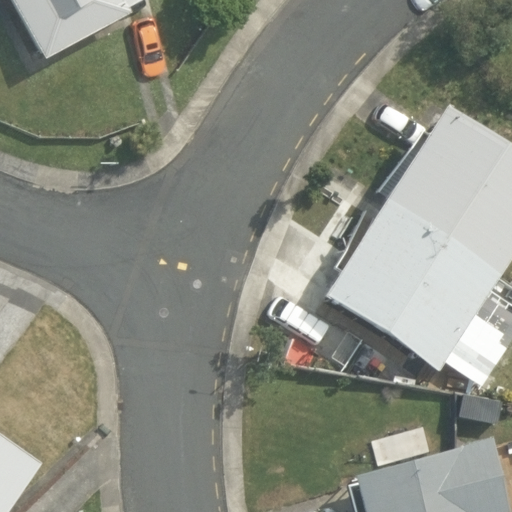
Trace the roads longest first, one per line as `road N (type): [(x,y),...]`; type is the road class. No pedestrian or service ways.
road 1 (residential): [(182,281),(348,69),(455,0)]
road 2 (residential): [(183,511),(182,281)]
road 3 (residential): [(182,281),(0,204)]
